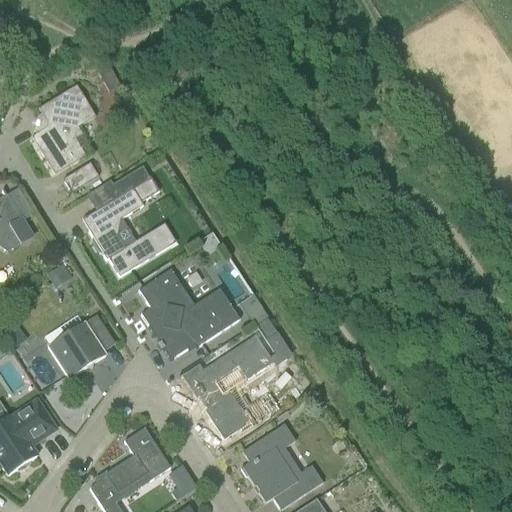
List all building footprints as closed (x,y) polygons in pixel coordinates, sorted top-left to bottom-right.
[(30,140),(53,179),(85,160),(73,141),(79,137),(75,131),(94,120),(75,89),(37,112),(40,117),(36,119),(32,133),(35,138),(30,140)] [(158,151),(147,158),(156,173),(168,167),(158,151)] [(62,183),(70,196),(97,180),(89,166),(62,183)] [(94,215),(82,222),(89,233),(87,235),(91,241),(91,245),(97,256),(101,258),(105,264),(107,262),(118,281),(127,275),(135,270),(175,246),(163,227),(134,245),(123,251),(116,239),(120,222),(127,218),(142,209),(140,206),(158,195),(150,182),(149,182),(141,170),(127,178),(111,188),(119,200),(99,212),(94,215)] [(16,191),(5,199),(20,225),(21,224),(32,218),(16,191)] [(21,224),(20,225),(5,199),(1,194),(0,194),(3,200),(0,201),(0,247),(6,252),(17,245),(19,248),(32,241),(21,224)] [(61,268),(44,279),(51,289),(67,278),(61,268)] [(154,283),(137,294),(149,312),(139,318),(158,347),(155,348),(159,354),(162,352),(170,364),(186,353),(181,346),(188,341),(193,348),(195,351),(212,340),(239,323),(218,292),(186,314),(166,310),(170,292),(178,286),(169,273),(154,283)] [(238,307),(252,329),(265,320),(252,299),(238,307)] [(95,319),(86,324),(92,333),(100,327),(95,319)] [(104,359),(83,326),(81,328),(64,339),(58,331),(43,341),(48,349),(46,350),(68,383),(70,382),(70,381),(104,359)] [(277,335),(266,342),(277,358),(288,351),(277,335)] [(208,387),(192,398),(195,403),(195,405),(198,405),(202,412),(201,414),(203,415),(222,444),(243,430),(245,419),(243,416),(251,411),(252,405),(243,392),(238,391),(273,368),(254,339),(217,364),(201,374),(200,375),(208,387)] [(0,410),(0,468),(7,479),(16,473),(17,475),(23,473),(28,467),(27,466),(36,460),(29,450),(27,447),(35,442),(37,445),(55,433),(35,404),(19,415),(10,420),(9,419),(7,421),(0,410)] [(271,502),(277,511),(282,511),(321,487),(310,470),(292,481),(276,457),(294,445),(282,428),(240,456),(247,466),(239,472),(245,482),(246,481),(253,491),(255,490),(259,496),(257,497),(264,507),(271,502)] [(118,511),(115,507),(117,496),(127,489),(144,478),(149,485),(152,483),(169,472),(143,432),(127,442),(122,445),(127,453),(132,459),(127,462),(103,478),(106,482),(101,486),(98,481),(97,482),(89,492),(88,492),(100,511),(118,511)] [(185,482),(176,488),(182,497),(191,491),(185,482)] [(321,511),(315,503),(300,511),(321,511)]
